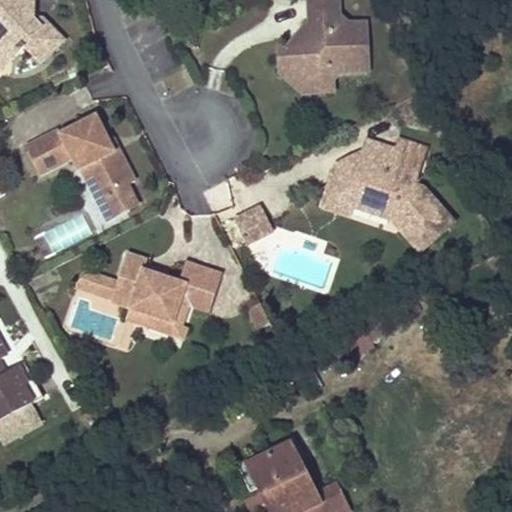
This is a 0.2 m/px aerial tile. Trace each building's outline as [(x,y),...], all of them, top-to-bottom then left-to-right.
[(62,45),(40,22),(33,22),(30,24),(17,10),(26,0),(0,0),(0,62),(12,63),(23,52),(38,68),(62,45)] [(336,0),(308,0),(311,37),(300,49),(278,50),(279,69),(294,68),(305,78),(306,95),(331,93),(331,73),(366,71),(363,21),(337,23),(336,0)] [(0,72),(1,73),(7,67),(12,63),(0,62),(0,72)] [(280,76),(300,95),(306,95),(305,78),(294,68),(279,69),(280,76)] [(55,131),(23,148),(38,178),(71,162),(77,175),(80,174),(89,169),(113,216),(134,205),(125,187),(133,183),(117,152),(112,155),(105,142),(94,119),(58,137),(55,131)] [(110,139),(105,142),(112,155),(117,152),(110,139)] [(392,210),(391,213),(402,227),(398,231),(416,253),(452,224),(450,222),(424,190),(412,187),(424,147),(399,139),(395,152),(364,142),(358,162),(349,159),(333,168),(325,196),(350,203),(352,198),(392,210)] [(89,169),(80,174),(103,220),(113,216),(89,169)] [(350,203),(325,196),(321,206),(347,214),(348,210),(391,223),(398,231),(402,227),(391,213),(392,210),(352,198),(350,203)] [(257,212),(235,223),(242,237),(264,225),(257,212)] [(264,225),(242,237),(247,247),(269,235),(264,225)] [(144,262),(125,256),(117,282),(89,274),(76,290),(112,301),(111,305),(130,311),(127,318),(151,325),(152,320),(173,326),(180,304),(209,312),(221,274),(183,263),(177,282),(164,279),(141,272),(143,265),(144,262)] [(141,272),(164,279),(167,272),(143,265),(141,272)] [(438,285),(339,334),(350,357),(373,346),(369,339),(401,323),(398,319),(443,296),(438,285)] [(260,333),(271,328),(262,310),(251,316),(260,333)] [(125,324),(170,337),(173,326),(152,320),(151,325),(127,318),(125,324)] [(0,358),(7,355),(1,345),(0,342),(0,418),(28,403),(43,395),(25,362),(0,375),(0,358)] [(28,403),(0,418),(0,441),(2,446),(41,426),(28,403)] [(306,463),(294,438),(252,456),(255,462),(285,446),(296,468),(300,466),(306,463)] [(255,462),(252,456),(237,464),(252,492),(260,488),(272,511),(349,511),(334,483),(314,493),(300,466),(296,468),(285,446),(255,462)]
